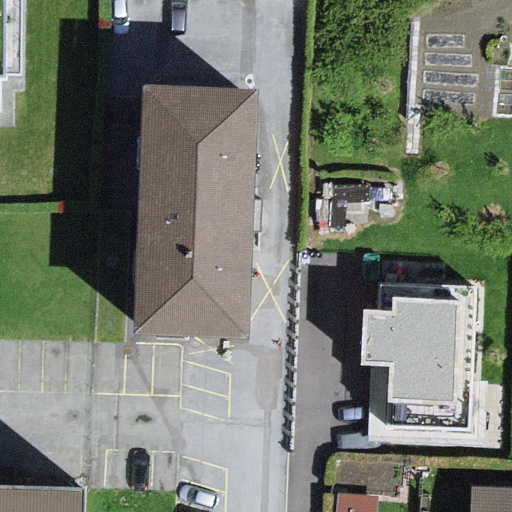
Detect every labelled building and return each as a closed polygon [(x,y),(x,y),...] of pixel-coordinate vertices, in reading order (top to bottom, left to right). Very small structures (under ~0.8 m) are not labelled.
[(0,0),(0,95),(15,97),(17,0),(0,0)] [(252,112),(113,106),(113,346),(234,348),(252,112)] [(371,272),(367,431),(473,433),(477,274),(371,272)] [(0,511),(81,511),(81,498),(0,496),(0,511)] [(511,511),(511,498),(462,496),(461,511),(511,511)]
